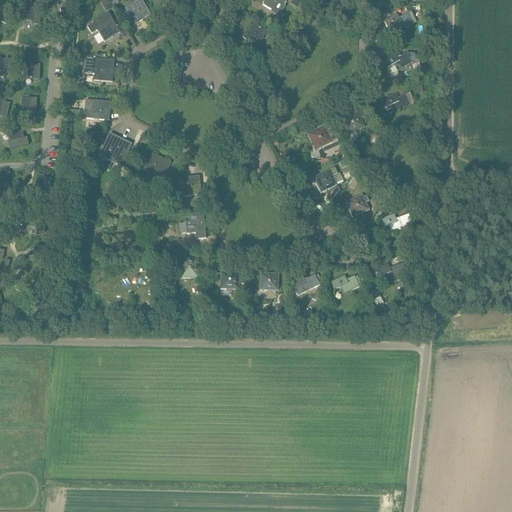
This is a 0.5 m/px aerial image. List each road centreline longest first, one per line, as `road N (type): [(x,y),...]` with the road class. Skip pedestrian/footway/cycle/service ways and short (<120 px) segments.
road 1 (unclassified): [(428,345),(0,341)]
road 2 (unclassified): [(446,183),(449,0)]
road 3 (unclassified): [(408,511),(428,345)]
road 4 (unclassified): [(428,345),(446,183)]
